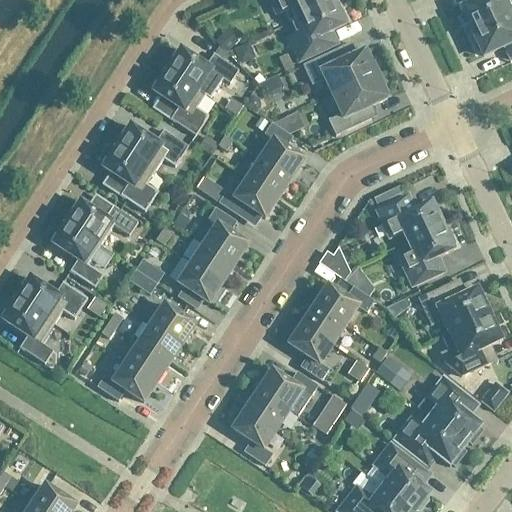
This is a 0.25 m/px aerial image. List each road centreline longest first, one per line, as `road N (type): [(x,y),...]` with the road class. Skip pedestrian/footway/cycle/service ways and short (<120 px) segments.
road 1 (residential): [(449,123),(361,164),(342,184),(123,511)]
road 2 (residential): [(177,0),(0,256)]
road 3 (residential): [(449,123),(511,253)]
road 4 (residential): [(391,0),(449,123)]
